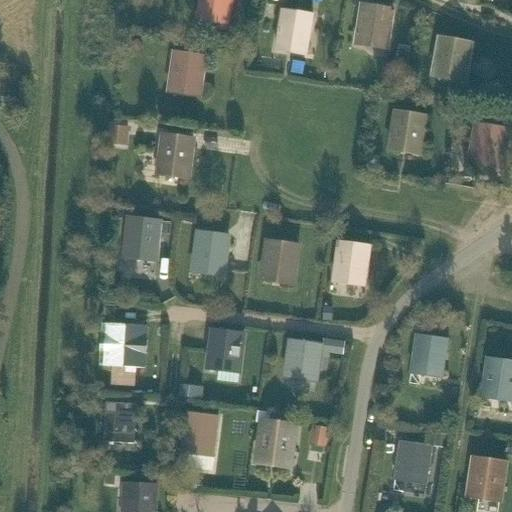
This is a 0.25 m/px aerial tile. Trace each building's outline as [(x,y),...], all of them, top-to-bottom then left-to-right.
[(200,0),(198,20),(228,24),(231,0),(200,0)] [(387,40),(392,11),(362,6),(355,44),(365,46),(367,37),(387,40)] [(293,13),(293,14),(283,13),(282,21),(281,21),(276,50),(306,55),(313,17),(293,13)] [(451,41),(451,42),(442,40),(440,49),(439,49),(434,78),(444,79),(446,70),(466,73),(471,45),(451,41)] [(185,55),(185,56),(176,55),(175,64),(174,63),(170,93),(180,94),(181,84),(202,87),(206,58),(185,55)] [(406,114),(406,115),(397,113),(395,122),(394,122),(389,151),(399,152),(401,143),(421,146),(426,117),(406,114)] [(115,128),(113,143),(123,144),(124,128),(115,128)] [(487,128),(487,129),(478,128),(477,136),(476,136),(471,165),(481,166),(483,157),(503,160),(508,131),(487,128)] [(173,138),(164,137),(163,146),(162,146),(158,175),(168,176),(169,167),(190,169),(194,140),(173,138)] [(195,224),(196,216),(184,214),(183,222),(195,224)] [(154,261),(158,223),(138,220),(138,222),(128,221),(128,229),(127,229),(124,258),(154,261)] [(225,267),(229,238),(198,234),(193,272),(203,274),(205,264),(225,267)] [(278,244),(278,245),(269,243),(267,252),(266,252),(263,281),(273,282),(274,273),(294,276),(299,247),(278,244)] [(350,245),(350,246),(340,245),(339,253),(338,253),(334,282),(364,286),(370,248),(350,245)] [(331,321),(332,310),(324,309),(324,321),(331,321)] [(138,367),(140,328),(119,327),(119,328),(109,328),(109,337),(108,337),(107,366),(138,367)] [(239,364),(243,334),(212,331),(207,369),(217,371),(219,361),(239,364)] [(427,338),(427,339),(418,337),(417,346),(416,346),(411,375),(442,379),(448,341),(427,338)] [(301,342),(301,343),(292,342),(290,350),(289,350),(286,379),(316,383),(321,345),(301,342)] [(511,402),(511,362),(489,360),(483,399),(511,402)] [(182,385),(181,396),(197,399),(198,388),(182,385)] [(135,435),(136,406),(116,405),(116,406),(106,405),(106,414),(105,413),(103,443),(114,443),(114,434),(135,435)] [(198,415),(198,416),(188,414),(187,423),(186,423),(183,452),(193,453),(192,455),(213,458),(218,417),(198,415)] [(294,428),(274,425),(264,424),(258,463),(289,467),(294,428)] [(328,437),(329,429),(318,428),(316,436),(328,437)] [(412,444),(411,445),(402,444),(401,452),(400,452),(395,481),(426,486),(432,447),(412,444)] [(485,461),(485,462),(476,461),(475,469),(474,469),(469,498),(499,503),(506,464),(485,461)] [(155,511),(157,487),(126,485),(124,511),(155,511)]
